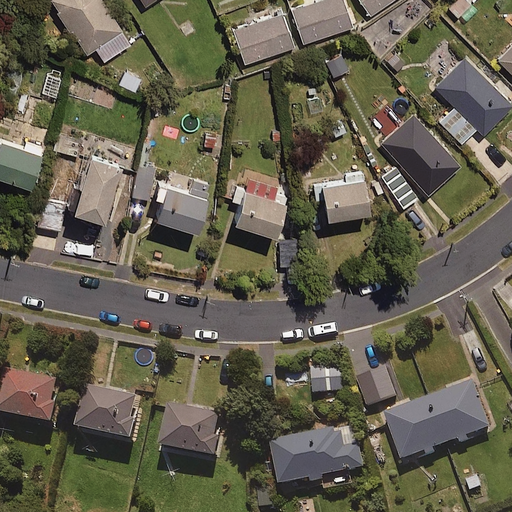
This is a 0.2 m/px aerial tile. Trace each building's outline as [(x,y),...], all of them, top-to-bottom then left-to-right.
[(51,0),(87,52),(96,46),(104,59),(131,41),(103,0),(51,0)] [(344,0),(313,0),(292,6),(302,42),(352,28),(344,0)] [(393,0),(359,0),(370,16),(393,0)] [(473,1),(472,0),(456,0),(449,6),(457,15),(473,1)] [(282,11),(233,27),(244,62),(293,46),(282,11)] [(511,42),(498,58),(511,71),(511,42)] [(408,65),(394,47),(382,56),(396,75),(408,65)] [(484,133),(511,103),(511,87),(501,77),(494,84),(463,54),(435,84),(455,104),(440,120),(463,141),(477,126),(484,133)] [(61,76),(47,73),(43,93),(57,96),(61,76)] [(459,163),(413,112),(380,142),(427,193),(459,163)] [(325,120),(335,138),(348,131),(338,114),(325,120)] [(222,134),(202,128),(197,146),(217,152),(222,134)] [(82,138),(62,133),(58,149),(78,154),(82,138)] [(43,151),(0,135),(0,172),(31,183),(43,151)] [(127,146),(87,135),(81,156),(86,157),(79,183),(72,181),(65,205),(106,217),(127,146)] [(134,172),(130,193),(151,197),(156,166),(143,164),(141,173),(134,172)] [(419,194),(398,164),(381,175),(403,206),(419,194)] [(371,209),(365,172),(313,181),(315,197),(322,195),(326,216),(371,209)] [(290,189),(233,173),(226,196),(242,200),(236,220),(277,232),(290,189)] [(193,180),(191,188),(159,179),(155,194),(164,196),(158,216),(199,228),(211,185),(193,180)] [(65,205),(66,200),(43,195),(36,223),(60,228),(65,205)] [(343,369),(314,370),(315,394),(344,392),(343,369)] [(396,397),(386,369),(360,379),(369,406),(396,397)] [(3,414),(56,425),(60,404),(53,403),(58,381),(12,371),(3,414)] [(440,453),(439,449),(459,441),(461,445),(474,440),(473,436),(493,429),(476,382),(388,414),(406,461),(427,453),(428,457),(440,453)] [(79,429),(135,442),(140,419),(133,417),(138,397),(89,385),(79,429)] [(162,449),(218,460),(223,436),(217,435),(222,414),(171,404),(162,449)] [(326,482),(325,478),(366,468),(356,424),(274,444),(285,488),(312,481),(313,485),(326,482)] [(466,511),(458,486),(443,490),(450,511),(466,511)]
